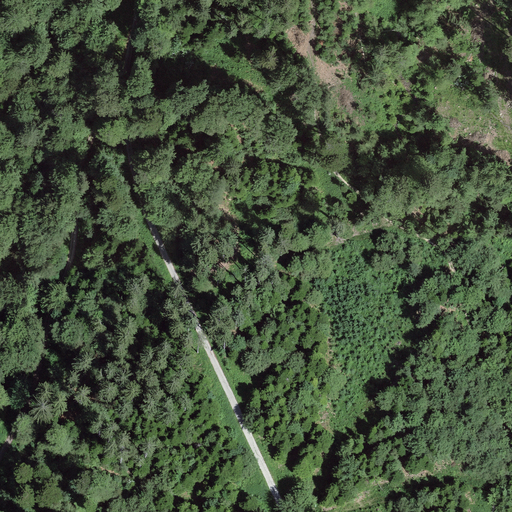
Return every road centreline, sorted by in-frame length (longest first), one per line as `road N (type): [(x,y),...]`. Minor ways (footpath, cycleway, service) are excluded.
road 1 (track): [(283,511),(135,177),(125,89),(141,0)]
road 2 (track): [(0,459),(37,380),(50,309),(69,268),(90,137),(103,113),(125,106)]
